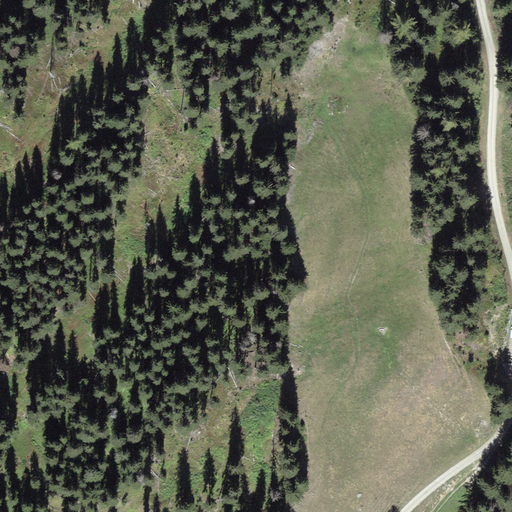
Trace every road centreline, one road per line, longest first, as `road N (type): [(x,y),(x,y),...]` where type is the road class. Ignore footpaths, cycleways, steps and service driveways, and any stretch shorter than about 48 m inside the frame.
road 1 (track): [(480,0),(495,76),(490,170),(511,259)]
road 2 (track): [(511,420),(493,446),(407,511)]
